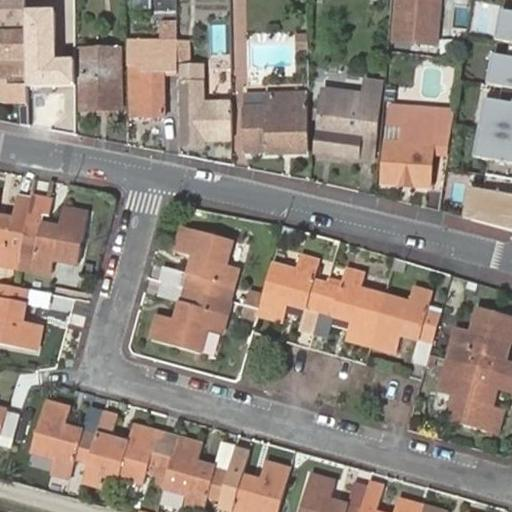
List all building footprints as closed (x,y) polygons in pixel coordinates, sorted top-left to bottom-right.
[(27,25),(27,2),(27,0),(0,0),(0,34),(28,34),(27,33),(28,28),(27,25)] [(127,0),(127,7),(147,9),(147,0),(127,0)] [(426,41),(430,0),(397,0),(394,37),(426,41)] [(473,221),(511,231),(511,14),(510,14),(505,44),(511,45),(511,46),(510,60),(502,59),(497,88),(504,89),(502,104),(494,102),(484,160),(492,162),(486,192),(479,191),(473,221)] [(28,34),(28,54),(40,54),(39,25),(27,25),(28,28),(27,33),(28,34)] [(0,100),(29,103),(29,84),(28,63),(28,54),(28,34),(0,34),(0,100)] [(179,73),(178,42),(127,42),(127,68),(130,68),(132,117),(165,117),(165,73),(179,73)] [(298,56),(308,56),(308,45),(297,44),(298,56)] [(121,51),(81,52),(82,111),(122,110),(121,51)] [(205,138),(214,139),(213,104),(204,103),(203,68),(181,68),(182,147),(206,146),(205,138)] [(29,103),(29,115),(47,115),(47,83),(29,84),(29,103)] [(321,120),(317,155),(371,160),(374,138),(382,86),(367,85),(365,98),(325,93),(324,102),(318,101),(316,120),(321,120)] [(251,156),(310,154),(309,95),(277,95),(277,107),(266,107),(250,108),(251,156)] [(277,107),(277,95),(266,95),(266,107),(277,107)] [(232,140),(232,105),(213,104),(214,139),(232,140)] [(391,107),(389,130),(403,131),(407,131),(406,144),(401,144),(387,142),(384,184),(432,189),(437,133),(454,135),(456,113),(391,107)] [(28,220),(23,252),(36,256),(33,273),(52,277),(55,262),(79,267),(90,217),(64,212),(60,227),(44,224),(42,223),(50,213),(53,195),(33,192),(32,200),(28,220)] [(21,259),(23,252),(28,220),(32,200),(19,197),(18,203),(15,218),(0,215),(0,203),(1,200),(0,199),(0,267),(5,269),(8,257),(21,259)] [(185,289),(233,303),(241,272),(227,268),(234,243),(183,229),(176,253),(193,257),(188,276),(185,289)] [(313,336),(328,282),(315,279),(320,264),(302,259),(297,273),(272,267),(259,317),(283,324),(288,307),(305,312),(299,332),(313,336)] [(163,282),(185,289),(188,276),(166,270),(163,282)] [(370,351),(385,295),(364,289),(367,277),(347,272),(343,287),(328,282),(313,336),(327,340),(333,321),(350,325),(345,344),(370,351)] [(159,299),(181,304),(185,289),(163,282),(159,299)] [(0,346),(38,354),(43,328),(24,324),(26,307),(27,305),(27,304),(29,292),(16,289),(0,286),(0,346)] [(185,289),(181,304),(176,322),(158,317),(151,342),(201,355),(208,331),(223,336),(233,303),(185,289)] [(410,302),(385,295),(370,351),(396,357),(402,339),(419,344),(414,364),(424,368),(428,354),(440,313),(429,310),(433,296),(413,290),(410,302)] [(27,305),(26,307),(50,312),(55,297),(30,292),(29,292),(27,304),(27,305)] [(467,354),(465,364),(511,377),(511,363),(502,360),(507,344),(511,345),(511,318),(478,309),(471,333),(456,328),(451,349),(467,354)] [(511,377),(465,364),(460,379),(443,374),(438,394),(453,398),(446,422),(497,436),(504,411),(489,407),(494,389),(511,394),(511,377)] [(97,437),(84,433),(67,428),(72,410),(47,404),(33,455),(56,462),(52,475),(70,480),(75,464),(88,468),(97,437)] [(0,446),(12,449),(22,416),(7,413),(8,411),(0,409),(0,446)] [(89,410),(84,433),(97,437),(104,415),(89,410)] [(104,415),(97,437),(88,468),(87,471),(83,484),(97,488),(118,494),(122,480),(144,486),(149,468),(151,462),(158,464),(157,470),(169,474),(178,440),(159,435),(134,428),(128,445),(112,441),(119,419),(104,415)] [(203,447),(178,440),(169,474),(164,492),(188,498),(184,511),(204,511),(207,499),(223,503),(237,452),(237,451),(222,447),(216,470),(199,465),(203,447)] [(250,456),(237,452),(223,503),(234,506),(232,511),(279,511),(291,471),(265,464),(261,482),(244,478),(250,456)] [(151,462),(149,468),(157,470),(158,464),(151,462)] [(362,511),(369,488),(355,484),(349,507),(332,502),(337,484),(311,477),(301,511),(362,511)] [(423,511),(424,509),(399,502),(395,511),(377,511),(383,492),(369,488),(362,511),(423,511)]
